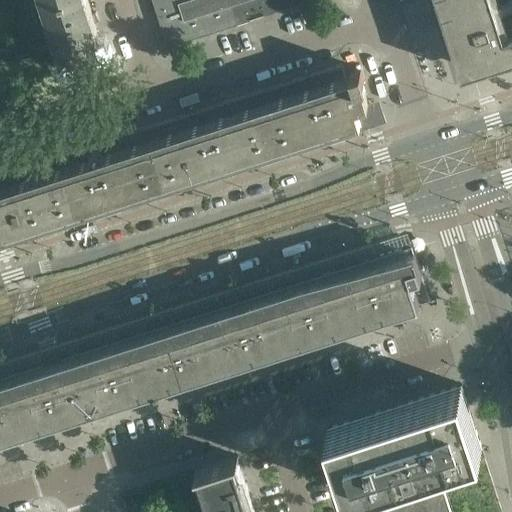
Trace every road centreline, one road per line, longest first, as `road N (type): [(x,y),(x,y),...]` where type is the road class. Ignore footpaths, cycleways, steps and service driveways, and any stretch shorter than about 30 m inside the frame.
road 1 (tertiary): [(0,333),(459,192)]
road 2 (tertiary): [(429,138),(315,183),(0,280)]
road 3 (residential): [(147,98),(385,22)]
road 4 (residential): [(270,412),(489,339)]
road 5 (residential): [(68,474),(270,412)]
road 6 (residential): [(0,147),(147,98)]
road 7 (residential): [(459,192),(451,217),(489,339)]
road 8 (residential): [(511,333),(477,213),(459,192)]
road 9 (residential): [(429,138),(385,22)]
